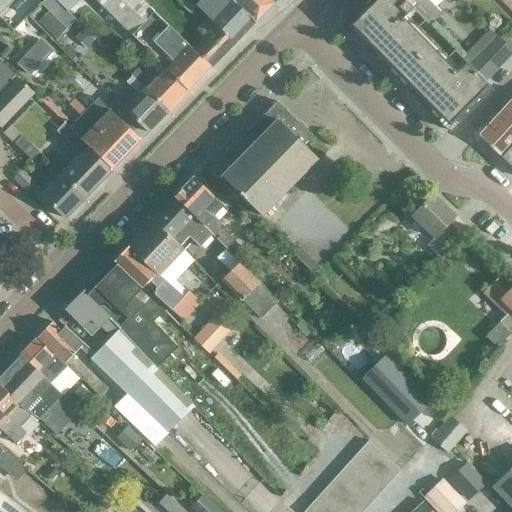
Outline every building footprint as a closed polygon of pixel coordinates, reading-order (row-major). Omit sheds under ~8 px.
[(9,0),(0,0),(0,16),(13,3),(9,0)] [(94,0),(131,36),(146,50),(145,51),(165,71),(187,93),(211,69),(192,51),(153,13),(139,0),(94,0)] [(236,7),(228,0),(187,0),(206,18),(234,44),(255,23),(236,7)] [(273,5),(268,0),(228,0),(236,7),(255,23),(273,5)] [(360,10),(344,26),(345,28),(350,24),(359,33),(355,37),(363,45),(369,52),(374,57),(379,52),(388,61),(383,66),(409,92),(414,87),(423,97),(418,101),(438,121),(448,131),(458,122),(461,118),(491,89),(466,64),(454,51),(447,58),(459,70),(456,74),(402,19),(406,16),(418,28),(424,22),(412,10),(402,0),(370,0),(361,10),(360,10)] [(405,0),(407,2),(412,7),(418,13),(428,24),(440,13),(435,8),(426,0),(405,0)] [(189,2),(182,9),(190,16),(197,10),(189,2)] [(48,13),(37,25),(54,42),(65,30),(48,13)] [(201,41),(192,51),(211,69),(234,44),(206,18),(192,33),(201,41)] [(511,51),(511,24),(511,23),(498,36),(511,51)] [(82,28),(74,36),(85,47),(93,39),(82,28)] [(38,41),(16,64),(29,76),(51,52),(38,41)] [(475,45),(461,59),(466,64),(484,82),(498,68),(475,45)] [(0,127),(1,129),(35,95),(19,79),(0,61),(0,127)] [(187,93),(165,71),(149,88),(145,84),(148,81),(137,70),(130,76),(132,78),(167,113),(187,93)] [(167,113),(132,78),(126,84),(137,94),(122,109),(147,133),(148,134),(167,113)] [(67,128),(88,149),(111,171),(139,142),(139,141),(147,133),(122,109),(118,105),(110,112),(97,99),(67,128)] [(511,100),(478,138),(502,159),(511,147),(511,100)] [(263,116),(243,136),(252,146),(220,178),(260,218),(315,161),(301,147),(311,137),(282,107),(276,102),(273,105),(263,116)] [(70,153),(77,160),(61,177),(83,200),(111,171),(88,149),(67,128),(64,124),(56,133),(73,149),(70,153)] [(32,162),(39,154),(22,138),(15,145),(32,162)] [(511,148),(502,159),(511,168),(511,148)] [(51,166),(41,176),(51,187),(41,197),(64,220),(83,200),(61,177),(51,166)] [(21,170),(12,179),(26,194),(36,185),(21,170)] [(223,207),(193,179),(174,199),(174,200),(210,235),(213,238),(230,256),(233,252),(228,247),(233,242),(224,234),(226,232),(212,218),(223,207)] [(436,257),(459,234),(449,224),(455,217),(433,195),(412,218),(434,239),(426,247),(436,257)] [(210,235),(174,200),(152,223),(182,251),(191,242),(197,248),(210,235)] [(152,223),(127,248),(155,275),(156,274),(170,287),(175,292),(182,298),(183,300),(188,296),(189,294),(175,281),(193,262),(182,251),(152,223)] [(183,300),(156,274),(155,275),(127,248),(113,263),(141,290),(141,289),(149,281),(156,289),(155,296),(171,312),(182,302),(183,300)] [(311,274),(317,268),(298,249),(292,256),(311,274)] [(141,290),(113,263),(84,293),(119,331),(154,368),(175,349),(150,323),(149,324),(144,318),(147,315),(159,328),(170,317),(141,289),(141,290)] [(238,263),(228,273),(220,281),(255,317),(259,320),(277,302),(238,263)] [(489,289),(483,295),(505,316),(498,323),(499,324),(486,337),(497,348),(510,335),(511,333),(511,287),(511,288),(500,277),(489,289)] [(382,308),(393,289),(382,282),(371,302),(382,308)] [(119,331),(84,293),(66,311),(90,336),(99,326),(111,338),(93,357),(89,360),(126,395),(154,368),(119,331)] [(182,302),(171,312),(182,322),(199,304),(189,294),(183,300),(182,302)] [(206,353),(228,331),(213,316),(191,338),(206,353)] [(89,360),(93,357),(87,352),(88,351),(64,328),(60,332),(52,324),(36,341),(41,346),(43,344),(64,364),(78,350),(89,360)] [(36,341),(21,356),(22,356),(22,357),(40,376),(48,385),(49,385),(49,386),(60,397),(78,379),(64,364),(43,344),(41,346),(36,341)] [(22,357),(0,379),(0,387),(37,421),(39,419),(56,435),(75,415),(58,399),(60,397),(49,386),(49,385),(48,385),(40,376),(22,357)] [(398,366),(373,391),(406,425),(431,400),(398,366)] [(167,435),(193,410),(154,368),(126,395),(167,435)] [(0,387),(0,419),(20,439),(37,421),(0,387)] [(113,407),(154,447),(167,435),(126,395),(113,407)] [(447,454),(465,431),(447,417),(429,439),(447,454)] [(20,439),(0,419),(0,431),(15,445),(20,439)] [(127,426),(116,437),(131,451),(141,440),(127,426)] [(375,465),(383,456),(367,441),(359,450),(375,465)] [(146,448),(141,453),(152,463),(157,458),(146,448)] [(0,468),(7,475),(17,464),(9,458),(0,449),(0,468)] [(375,465),(359,450),(351,459),(367,474),(375,465)] [(383,456),(375,465),(392,480),(400,471),(383,456)] [(367,474),(351,459),(343,468),(359,483),(367,474)] [(511,510),(511,511),(511,463),(495,480),(493,478),(486,485),(511,510)] [(392,480),(375,465),(367,474),(384,489),(392,480)] [(448,481),(467,501),(485,485),(465,465),(448,481)] [(359,483),(343,468),(335,477),(351,492),(359,483)] [(384,489),(367,474),(359,483),(376,498),(384,489)] [(335,477),(327,486),(343,501),(351,492),(335,477)] [(455,511),(464,504),(441,481),(426,496),(423,499),(434,511),(455,511)] [(376,498),(359,483),(351,492),(368,507),(376,498)] [(343,501),(327,486),(319,495),(335,510),(343,501)] [(362,511),(368,507),(351,492),(343,501),(355,511),(362,511)] [(0,511),(22,511),(0,495),(0,511)] [(333,511),(335,510),(319,495),(311,504),(319,511),(333,511)] [(189,508),(193,511),(217,511),(200,496),(189,508)] [(355,511),(343,501),(335,510),(337,511),(355,511)] [(431,511),(423,503),(414,511),(431,511)]
